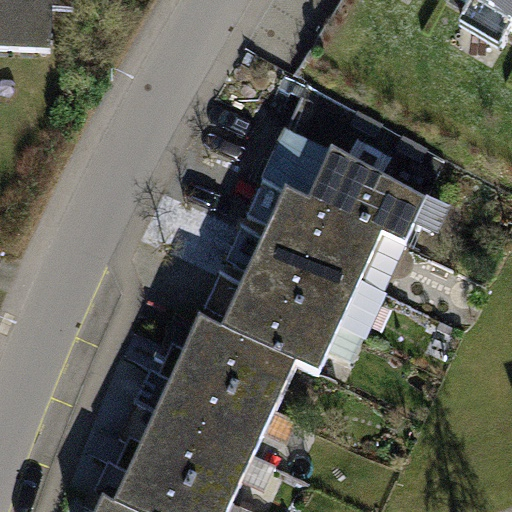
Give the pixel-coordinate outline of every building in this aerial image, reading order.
[(74,12),(74,0),(0,0),(0,52),(53,55),(55,11),(74,12)] [(511,0),(454,0),(511,33),(511,0)] [(333,154),(310,206),(384,240),(393,244),(407,251),(428,207),(333,154)] [(288,196),(266,242),(363,286),(384,240),(310,206),(288,196)] [(266,242),(245,289),(342,333),(363,286),(266,242)] [(245,289),(223,335),(298,369),(321,380),(342,333),(245,289)] [(201,325),(180,371),(277,416),(298,369),(223,335),(201,325)] [(180,371),(159,417),(256,462),(277,416),(180,371)] [(159,417),(137,464),(234,508),(256,462),(159,417)] [(137,464),(116,510),(119,511),(232,511),(234,508),(137,464)]
